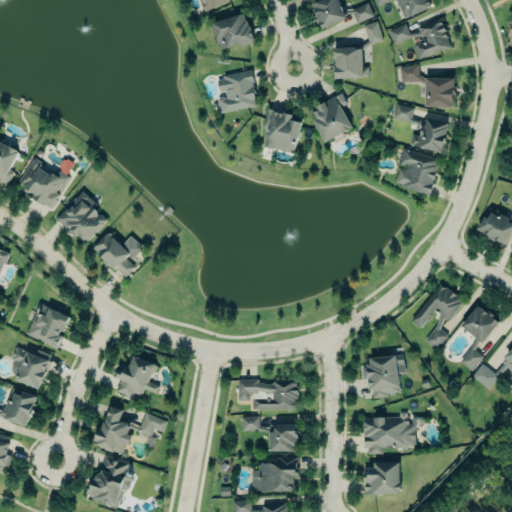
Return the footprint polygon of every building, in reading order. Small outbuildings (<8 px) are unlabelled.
[(198,0),(202,11),(233,0),(198,0)] [(320,29),(346,19),(338,0),(318,0),(311,3),(320,29)] [(396,0),(403,18),(432,7),(429,0),(373,0),(376,7),(393,0),(396,0)] [(357,23),(373,16),(367,3),(351,10),(357,23)] [(213,23),(244,13),(247,20),(248,20),(250,26),(251,26),(255,40),(254,40),(254,42),(242,46),(242,44),(228,48),(221,50),(219,44),(213,23)] [(389,30),(405,23),(410,32),(419,31),(417,27),(441,18),(443,24),(444,24),(446,31),(445,31),(448,37),(447,37),(450,47),(418,59),(413,46),(415,43),(421,41),(420,36),(411,37),(395,43),(389,30)] [(334,47),(356,47),(368,40),(364,25),(377,20),(383,40),(370,44),(363,49),(363,66),(368,66),(369,76),(364,76),(364,77),(336,78),(335,67),(336,66),(336,58),(334,58),(334,47)] [(426,78),(454,78),(455,86),(457,86),(456,94),(454,94),(454,100),(454,101),(453,102),(452,107),(426,106),(426,85),(418,79),(402,82),(400,67),(418,64),(420,75),(426,78)] [(257,106),(250,71),(216,77),(219,95),(216,96),(219,113),(257,106)] [(316,106),(341,93),(348,103),(342,107),(353,127),(325,142),(313,120),(317,118),(314,113),(318,110),(316,106)] [(393,118),(397,103),(414,108),(412,116),(424,119),(426,118),(449,123),(448,127),(449,127),(447,134),(449,134),(446,144),(445,143),(443,149),(442,149),(441,152),(409,144),(412,132),(419,134),(422,123),(412,121),(411,122),(393,118)] [(273,110),(264,146),(268,147),(273,148),(293,153),(303,118),(292,115),(292,114),(273,110)] [(0,181),(7,185),(14,172),(9,170),(19,151),(0,141),(0,181)] [(397,165),(399,166),(394,185),(429,194),(439,159),(402,149),(397,165)] [(19,181),(33,159),(37,158),(42,161),(42,165),(56,175),(58,172),(62,171),(60,165),(63,159),(66,160),(68,159),(75,164),(67,175),(70,177),(64,186),(62,184),(56,192),(60,194),(51,208),(45,204),(45,205),(32,197),(34,194),(31,192),(29,194),(24,190),(25,187),(19,181)] [(83,191),(98,204),(95,207),(99,211),(98,214),(102,214),(108,219),(88,241),(86,240),(85,240),(79,235),(77,237),(57,218),(83,191)] [(507,244),(511,229),(511,220),(487,211),(478,233),(507,244)] [(94,248),(109,233),(112,233),(115,236),(115,238),(122,245),(131,236),(145,248),(134,259),(130,256),(127,258),(136,266),(126,276),(118,269),(116,270),(110,265),(109,266),(103,261),(105,260),(94,248)] [(0,248),(10,253),(6,262),(5,262),(0,272),(0,248)] [(463,300),(438,283),(411,322),(421,329),(434,310),(449,321),(463,300)] [(40,302),(26,333),(58,349),(63,337),(60,335),(62,331),(65,332),(72,317),(40,302)] [(460,326),(481,343),(498,322),(478,305),(460,326)] [(424,339),(436,349),(448,335),(438,328),(445,319),(442,317),(424,339)] [(49,360),(52,354),(37,348),(34,353),(17,346),(11,359),(15,360),(11,369),(14,374),(18,376),(16,380),(39,389),(41,384),(43,385),(53,361),(49,360)] [(482,356),(470,347),(459,363),(472,371),(482,356)] [(471,375),(486,389),(503,370),(511,377),(511,349),(492,372),(482,363),(471,375)] [(405,373),(403,355),(365,359),(366,367),(361,368),(362,379),(368,378),(370,397),(399,394),(397,374),(405,373)] [(121,370),(118,378),(121,380),(116,390),(133,397),(136,393),(142,395),(145,389),(157,394),(160,386),(150,382),(157,367),(156,364),(135,356),(130,367),(128,366),(125,371),(121,370)] [(277,379),(298,380),(298,386),(299,387),(299,394),(299,399),(298,399),(298,402),(296,403),(296,406),(297,406),(297,409),(253,409),(253,398),(274,398),(274,393),(271,393),(259,391),(259,392),(254,393),(254,394),(250,394),(250,400),(239,401),(239,380),(259,379),(259,382),(273,385),(277,379)] [(26,427),(3,420),(3,419),(0,418),(0,410),(1,411),(5,410),(9,400),(12,401),(15,393),(22,395),(23,391),(38,397),(34,409),(35,409),(32,419),(30,418),(28,423),(27,423),(26,427)] [(112,406),(124,411),(122,417),(129,419),(130,421),(132,422),(132,423),(133,424),(140,427),(146,412),(168,421),(164,432),(155,429),(152,436),(131,428),(129,434),(133,436),(130,446),(126,444),(125,449),(122,453),(113,451),(112,452),(104,449),(104,448),(96,445),(97,442),(95,441),(98,435),(100,428),(102,429),(105,421),(106,421),(110,413),(112,406)] [(364,416),(399,416),(399,412),(406,412),(406,416),(409,416),(409,424),(415,424),(415,445),(407,445),(407,447),(383,448),(382,453),(368,454),(367,448),(363,448),(364,416)] [(242,416),(260,415),(260,426),(275,430),(275,428),(278,426),(278,424),(297,424),(297,431),(299,431),(300,439),(298,439),(298,446),(297,447),(296,451),(271,452),(271,433),(259,430),(242,431),(242,416)] [(10,445),(7,444),(9,437),(0,434),(0,473),(3,474),(5,466),(6,466),(9,467),(12,456),(7,455),(9,451),(9,449),(10,445)] [(118,506),(122,489),(125,490),(132,463),(101,455),(90,499),(118,506)] [(262,491),(253,489),(252,470),(260,470),(259,466),(261,463),(278,463),(278,457),(298,457),(299,469),(300,469),(301,477),(295,477),(295,491),(262,491)] [(375,462),(400,462),(400,482),(401,482),(401,491),(400,491),(400,494),(365,494),(365,483),(364,483),(364,472),(368,472),(368,468),(375,468),(375,462)] [(233,511),(233,500),(251,498),(252,509),(263,509),(263,506),(266,504),(287,503),(287,506),(288,506),(288,511),(233,511)]
